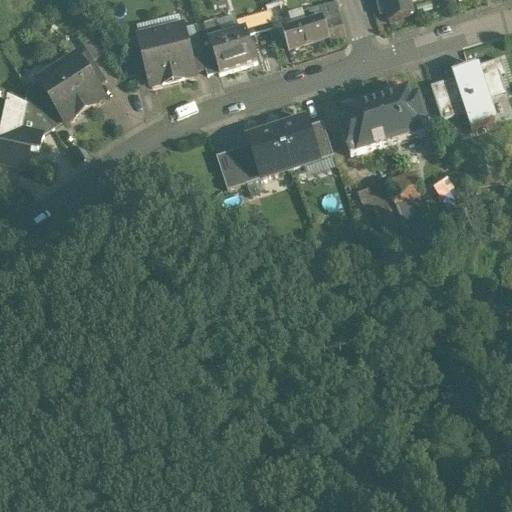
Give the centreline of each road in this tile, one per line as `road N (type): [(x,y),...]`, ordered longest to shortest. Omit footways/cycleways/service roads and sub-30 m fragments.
road 1 (residential): [(0,246),(129,151),(198,115),(367,63)]
road 2 (residential): [(367,63),(511,23)]
